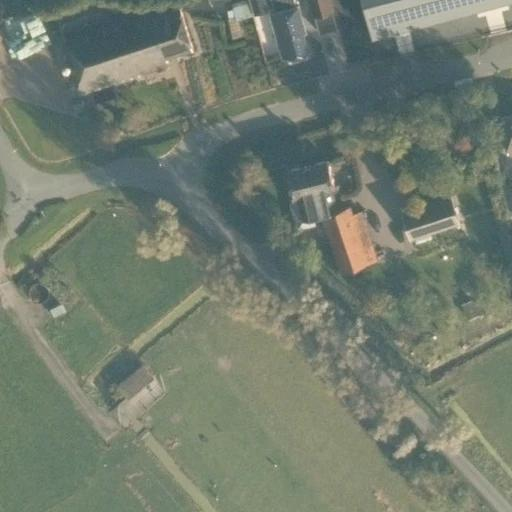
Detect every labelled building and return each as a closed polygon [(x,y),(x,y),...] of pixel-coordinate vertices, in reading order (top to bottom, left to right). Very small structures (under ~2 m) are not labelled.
[(110,17),(104,0),(83,0),(56,9),(81,94),(145,74),(144,71),(169,64),(167,56),(193,48),(181,6),(155,14),(151,4),(110,17)] [(250,0),(255,14),(269,10),(266,0),(250,0)] [(295,0),(268,0),(272,12),(270,13),(283,58),(289,56),(290,59),(310,53),(304,32),(306,31),(299,5),(297,5),(295,0)] [(331,0),(310,0),(320,33),(338,28),(333,11),(335,10),(331,0)] [(510,0),(364,0),(374,36),(510,0)] [(233,38),(242,36),(236,7),(228,9),(230,16),(228,17),(233,38)] [(32,11),(7,22),(16,43),(41,32),(32,11)] [(94,94),(99,108),(119,102),(114,88),(94,94)] [(511,114),(501,117),(508,152),(511,151),(511,114)] [(288,170),(295,197),(298,196),(303,219),(323,214),(342,271),(377,259),(361,210),(353,213),(350,205),(338,209),(332,188),(336,187),(329,160),(288,170)] [(401,211),(411,239),(459,222),(449,195),(401,211)] [(480,314),(474,301),(463,306),(468,319),(480,314)] [(129,398),(155,377),(143,362),(117,383),(129,398)]
